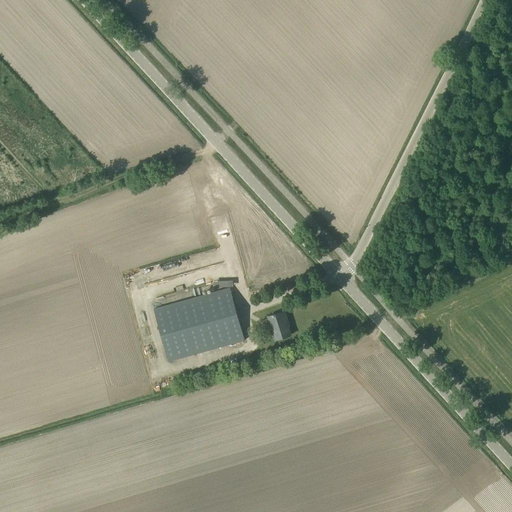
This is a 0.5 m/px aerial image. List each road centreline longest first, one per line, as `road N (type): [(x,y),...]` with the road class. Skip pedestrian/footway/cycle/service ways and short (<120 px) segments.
road 1 (tertiary): [(339,278),(83,0)]
road 2 (unclassified): [(339,278),(484,0)]
road 3 (tertiary): [(511,464),(339,278)]
road 4 (track): [(217,143),(0,221)]
